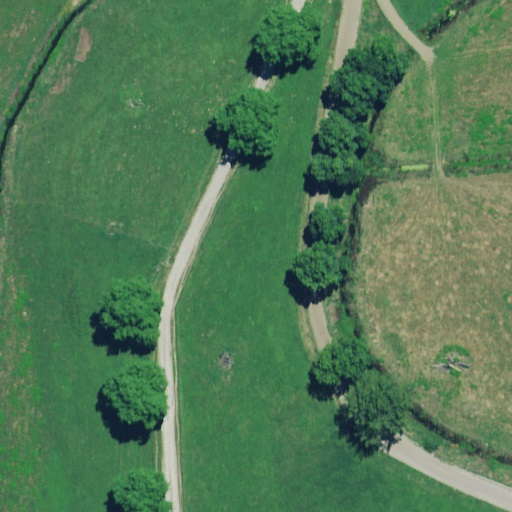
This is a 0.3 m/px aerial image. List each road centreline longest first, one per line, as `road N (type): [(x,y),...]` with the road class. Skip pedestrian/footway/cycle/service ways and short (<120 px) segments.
road 1 (track): [(354,0),(310,266),(319,330),(362,419),(431,466),(511,499)]
road 2 (track): [(299,0),(172,279),(165,317),(173,511)]
